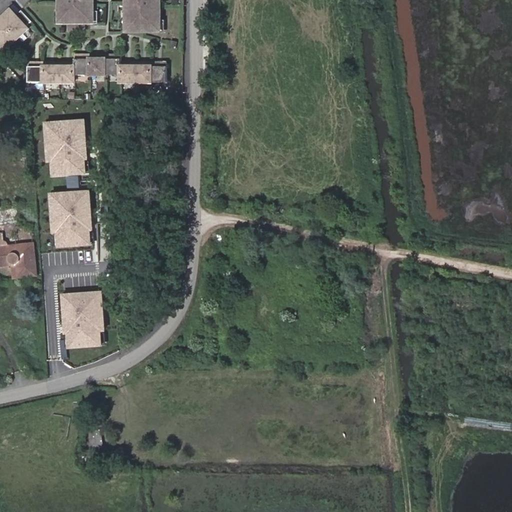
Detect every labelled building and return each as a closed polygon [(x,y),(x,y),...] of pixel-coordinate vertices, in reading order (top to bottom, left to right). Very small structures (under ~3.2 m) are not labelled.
[(59,0),(60,23),(69,23),(69,32),(84,32),(84,23),(94,23),(93,0),(59,0)] [(160,0),(126,0),(127,32),(161,32),(160,0)] [(0,52),(5,48),(7,50),(29,30),(27,27),(32,22),(22,11),(16,16),(11,11),(0,21),(0,52)] [(30,83),(76,83),(76,76),(122,76),(122,83),(168,83),(168,64),(122,64),(122,57),(76,57),(76,64),(30,64),(30,83)] [(49,153),(50,162),(54,161),(54,165),(55,176),(86,174),(86,164),(85,160),(88,160),(86,132),(84,132),(83,122),(49,124),(50,135),(48,135),(49,143),(51,143),(51,153),(49,153)] [(54,224),(55,232),(59,232),(59,235),(60,247),(91,244),(91,234),(90,230),(93,230),(91,203),(89,203),(88,192),(54,195),(55,205),(53,205),(54,213),(56,213),(56,224),(54,224)] [(0,227),(0,267),(13,266),(14,278),(37,276),(34,244),(3,247),(1,227),(0,227)] [(82,248),(56,252),(57,261),(83,257),(82,248)] [(83,257),(57,261),(61,285),(97,279),(94,263),(85,264),(83,257)] [(102,331),(106,330),(105,322),(103,322),(102,312),(104,312),(104,304),(102,304),(101,293),(67,295),(68,306),(66,306),(68,334),(70,333),(70,337),(71,347),(103,345),(102,334),(102,331)] [(102,431),(91,432),(92,447),(103,446),(102,431)]
